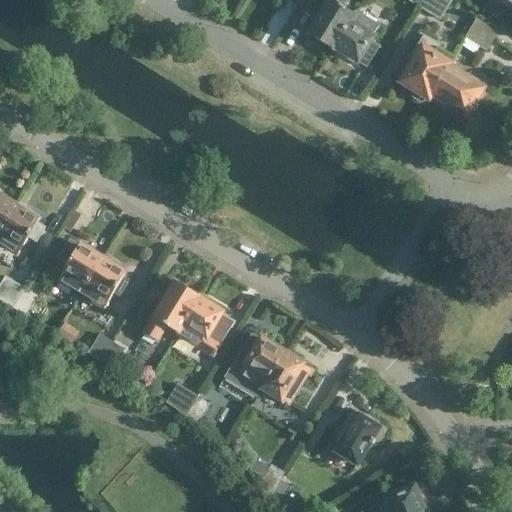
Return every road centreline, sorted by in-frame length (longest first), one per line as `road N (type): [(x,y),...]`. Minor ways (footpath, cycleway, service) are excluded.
road 1 (residential): [(360,330),(0,113)]
road 2 (residential): [(446,182),(152,0)]
road 3 (residential): [(495,511),(464,442),(360,330)]
road 4 (residential): [(360,330),(446,182)]
